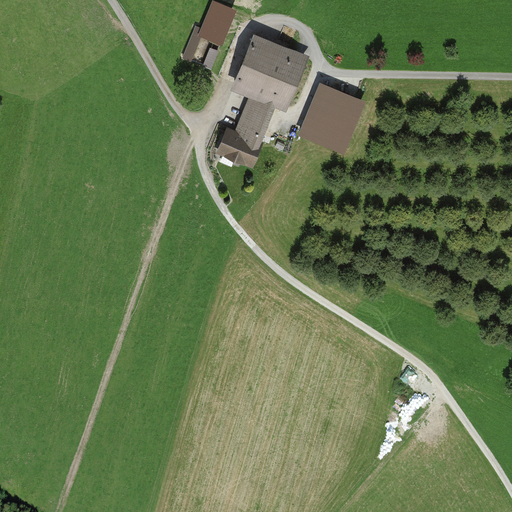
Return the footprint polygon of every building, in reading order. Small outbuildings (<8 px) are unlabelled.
[(210,0),(200,30),(225,39),(238,1),(235,0),(210,0)] [(193,58),(203,34),(194,30),(184,54),(193,58)] [(288,112),(313,56),(256,32),(232,88),(288,112)] [(348,152),(368,101),(323,83),(299,133),(348,152)] [(259,150),(277,109),(251,97),(233,138),(259,150)] [(259,157),(222,139),(213,157),(250,175),(259,157)]
